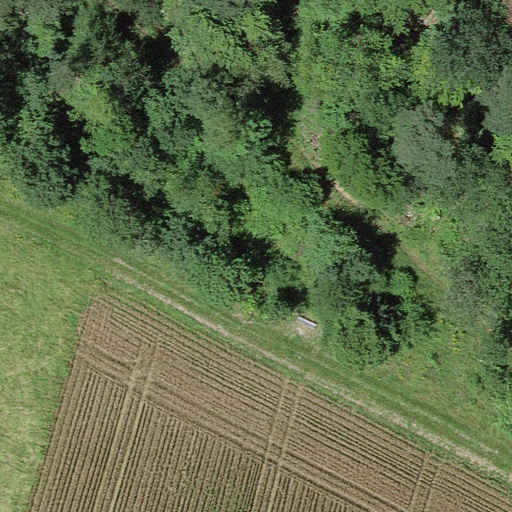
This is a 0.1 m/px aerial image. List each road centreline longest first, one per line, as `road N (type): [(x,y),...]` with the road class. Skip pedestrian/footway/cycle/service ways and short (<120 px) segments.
road 1 (track): [(511,439),(0,196)]
road 2 (track): [(511,379),(124,0)]
